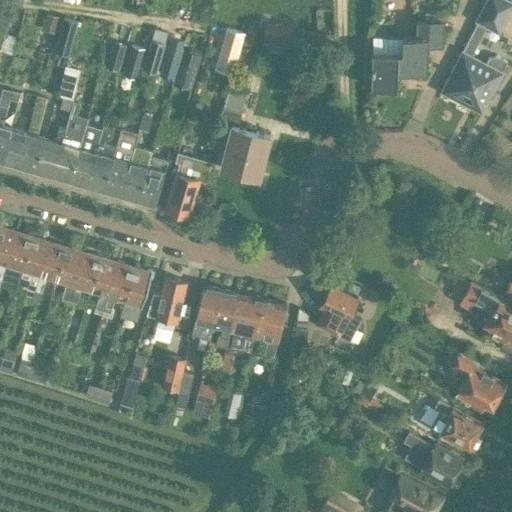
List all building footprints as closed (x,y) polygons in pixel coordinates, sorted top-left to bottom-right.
[(462,53),(445,84),(448,92),(481,109),(501,71),(507,60),(497,55),(488,57),(485,64),(471,56),(487,26),(498,31),(511,4),(511,2),(507,0),(487,0),(477,20),(478,21),(461,52),(462,53)] [(48,10),(44,25),(56,28),(60,13),(48,10)] [(3,15),(0,35),(3,36),(0,49),(0,50),(12,53),(17,36),(5,33),(9,16),(3,15)] [(372,35),(371,86),(396,87),(397,71),(427,72),(428,46),(443,47),(445,21),(416,20),(415,36),(403,36),(372,35)] [(76,24),(63,21),(55,52),(68,56),(76,24)] [(241,44),(244,30),(238,29),(225,26),(221,39),(226,41),(241,44)] [(245,29),(244,30),(241,44),(250,46),(254,31),(245,29)] [(289,51),(292,35),(264,30),(261,46),(289,51)] [(305,37),(292,35),(289,51),(302,53),(305,37)] [(166,42),(151,38),(142,68),(157,73),(166,42)] [(113,39),(106,65),(119,68),(126,43),(113,39)] [(241,44),(226,41),(221,64),(235,68),(241,44)] [(144,48),(131,44),(124,67),(137,70),(144,48)] [(250,46),(241,44),(235,68),(246,70),(252,46),(250,46)] [(168,48),(162,67),(175,71),(181,52),(168,48)] [(172,82),(191,88),(201,53),(182,48),(172,82)] [(63,95),(72,97),(80,68),(65,64),(58,93),(63,95)] [(0,94),(0,159),(1,159),(10,125),(3,123),(7,106),(9,106),(13,89),(2,87),(0,94)] [(229,87),(226,107),(244,109),(246,89),(229,87)] [(37,95),(37,94),(19,90),(10,125),(1,159),(18,164),(37,95)] [(37,95),(18,164),(35,169),(45,135),(36,132),(45,97),(37,95)] [(70,109),(73,99),(74,98),(72,97),(63,95),(60,106),(70,109)] [(73,99),(70,109),(66,127),(53,174),(70,179),(85,122),(86,122),(88,116),(87,116),(77,114),(80,103),(81,101),(73,99)] [(145,108),(121,194),(138,198),(151,154),(150,153),(147,163),(140,161),(143,149),(142,149),(151,115),(153,116),(156,105),(146,103),(145,109),(145,108)] [(117,141),(104,189),(121,194),(145,108),(136,106),(134,114),(136,114),(134,123),(138,124),(132,145),(117,141)] [(269,134),(237,126),(241,111),(223,106),(222,106),(215,132),(229,136),(221,166),(259,176),(269,134)] [(85,122),(70,179),(87,184),(104,122),(103,121),(102,127),(86,122),(85,122)] [(115,125),(104,122),(87,184),(104,189),(117,141),(115,141),(114,145),(104,143),(105,140),(111,137),(115,125)] [(66,127),(58,125),(54,137),(45,135),(35,169),(53,174),(66,127)] [(176,169),(165,207),(188,213),(198,179),(206,180),(209,166),(189,161),(193,141),(179,138),(174,158),(179,159),(176,169)] [(168,158),(151,154),(138,198),(155,203),(168,158)] [(0,224),(0,278),(1,278),(16,229),(0,224)] [(33,234),(16,229),(1,278),(8,281),(13,267),(21,269),(22,269),(33,234)] [(22,269),(21,269),(17,283),(27,286),(25,293),(33,295),(49,239),(33,234),(22,269)] [(49,239),(33,295),(31,300),(39,302),(46,277),(55,280),(66,244),(49,239)] [(445,240),(435,259),(447,266),(457,247),(445,240)] [(83,249),(66,244),(55,280),(66,283),(62,297),(68,299),(83,249)] [(83,249),(68,299),(77,301),(81,287),(89,290),(100,254),(83,249)] [(116,259),(100,254),(89,290),(98,293),(93,310),(101,312),(116,259)] [(133,264),(116,259),(101,312),(111,315),(114,307),(111,306),(114,298),(123,300),(133,264)] [(151,270),(133,264),(123,300),(133,304),(129,317),(136,319),(140,306),(141,306),(151,270)] [(153,291),(147,312),(155,314),(155,315),(177,320),(186,279),(165,274),(160,293),(153,291)] [(511,302),(499,296),(499,297),(511,303),(511,275),(505,289),(511,292),(511,302)] [(458,276),(450,290),(461,297),(459,300),(469,307),(474,299),(482,304),(490,290),(470,278),(468,282),(458,276)] [(213,323),(222,287),(203,283),(195,317),(194,317),(191,333),(209,337),(212,323),(213,323)] [(323,305),(315,320),(349,338),(362,313),(352,308),(358,296),(331,283),(320,304),(323,305)] [(239,291),(222,287),(213,323),(223,325),(221,334),(218,333),(215,343),(225,345),(230,327),(231,327),(239,291)] [(239,291),(231,327),(234,328),(230,345),(239,347),(243,330),(256,333),(264,296),(239,291)] [(286,301),(264,296),(256,333),(267,336),(264,352),(273,354),(277,338),(286,301)] [(511,303),(499,297),(492,306),(490,305),(481,321),(487,324),(484,331),(502,340),(501,343),(511,348),(511,303)] [(295,325),(292,342),(307,343),(308,326),(295,325)] [(77,350),(60,345),(57,353),(74,359),(77,350)] [(0,361),(0,367),(10,370),(16,351),(4,348),(0,361)] [(77,350),(74,359),(90,364),(93,355),(77,350)] [(128,366),(125,375),(139,379),(146,355),(135,351),(131,367),(128,366)] [(179,388),(184,368),(183,368),(186,355),(168,351),(165,365),(154,363),(150,382),(179,388)] [(455,352),(448,364),(465,373),(456,388),(454,392),(469,400),(469,401),(481,407),(484,400),(492,405),(504,381),(455,352)] [(15,372),(27,375),(30,364),(33,356),(21,353),(15,372)] [(27,375),(44,380),(47,369),(30,364),(27,375)] [(369,399),(370,397),(377,386),(360,376),(363,371),(357,367),(351,377),(357,380),(352,388),(363,395),(369,399)] [(184,368),(179,388),(178,392),(189,394),(193,370),(184,368)] [(86,380),(83,392),(94,395),(97,384),(86,380)] [(213,402),(217,386),(216,386),(217,385),(199,380),(195,397),(213,402)] [(97,384),(94,395),(106,399),(109,387),(97,384)] [(237,414),(243,389),(231,386),(225,411),(237,414)] [(369,399),(363,395),(360,401),(366,405),(365,406),(374,412),(380,403),(370,397),(369,399)] [(438,408),(431,423),(432,427),(438,430),(439,429),(469,445),(482,421),(452,405),(438,397),(433,405),(438,408)] [(247,402),(244,413),(260,418),(263,407),(247,402)] [(408,430),(402,439),(410,444),(403,457),(449,482),(463,459),(433,442),(433,443),(408,430)] [(401,473),(382,508),(389,511),(432,511),(442,495),(401,473)] [(330,486),(317,511),(348,511),(356,498),(330,486)]
